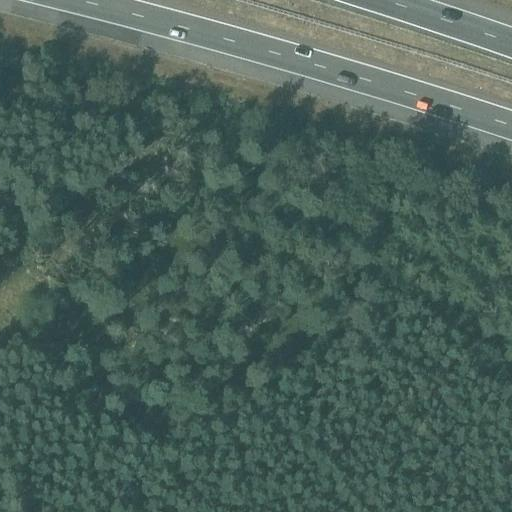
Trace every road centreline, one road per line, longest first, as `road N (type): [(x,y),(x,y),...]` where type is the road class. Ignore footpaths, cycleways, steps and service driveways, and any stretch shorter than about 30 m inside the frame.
road 1 (motorway): [(68,0),(511,126)]
road 2 (motorway): [(511,45),(376,0)]
